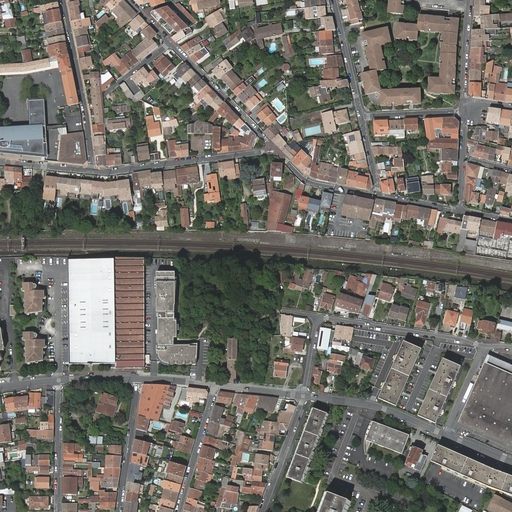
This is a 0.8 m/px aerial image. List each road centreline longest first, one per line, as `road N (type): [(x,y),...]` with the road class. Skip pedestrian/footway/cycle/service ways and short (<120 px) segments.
road 1 (residential): [(303,395),(405,416),(511,462)]
road 2 (residential): [(511,347),(316,317)]
road 3 (residential): [(274,149),(92,171)]
road 4 (residential): [(62,0),(92,171)]
road 5 (residential): [(170,43),(274,149)]
road 6 (residential): [(118,511),(137,379)]
road 7 (residential): [(58,380),(57,511)]
road 8 (residential): [(214,386),(178,511)]
road 9 (residential): [(260,511),(303,395)]
